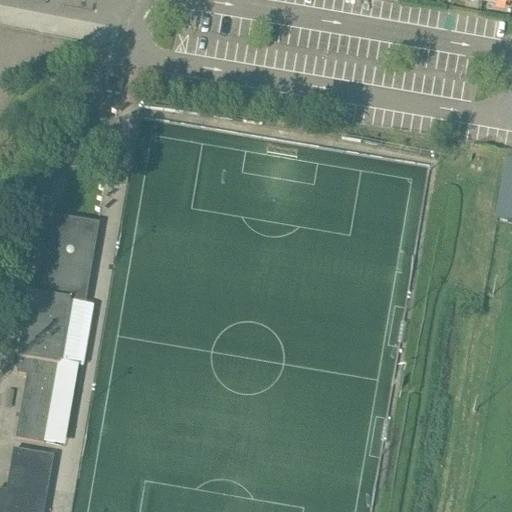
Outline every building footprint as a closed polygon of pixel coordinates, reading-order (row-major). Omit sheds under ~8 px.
[(106,92),(106,93),(116,95),(119,95),(119,94),(121,85),(121,82),(108,80),(106,92)] [(507,165),(497,219),(511,222),(511,163),(507,162),(507,165)] [(39,298),(69,303),(87,306),(101,227),(81,223),(81,222),(53,217),(39,296),(39,298)] [(19,310),(15,334),(20,335),(21,335),(18,353),(17,358),(17,359),(18,359),(16,375),(25,376),(26,376),(15,440),(43,444),(57,365),(59,366),(61,353),(69,303),(39,298),(39,296),(28,294),(25,310),(24,310),(19,310)] [(0,511),(43,511),(53,458),(12,450),(4,492),(0,491),(0,511)]
